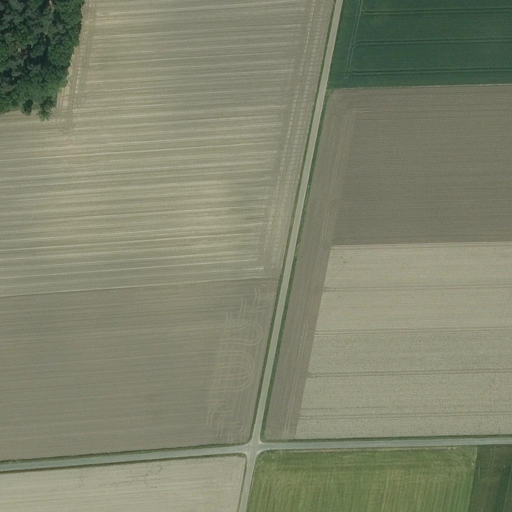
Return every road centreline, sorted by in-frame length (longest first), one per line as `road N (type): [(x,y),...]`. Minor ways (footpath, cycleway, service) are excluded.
road 1 (unclassified): [(253,448),(341,0)]
road 2 (unclassified): [(511,441),(253,448)]
road 3 (unclassified): [(253,448),(0,468)]
